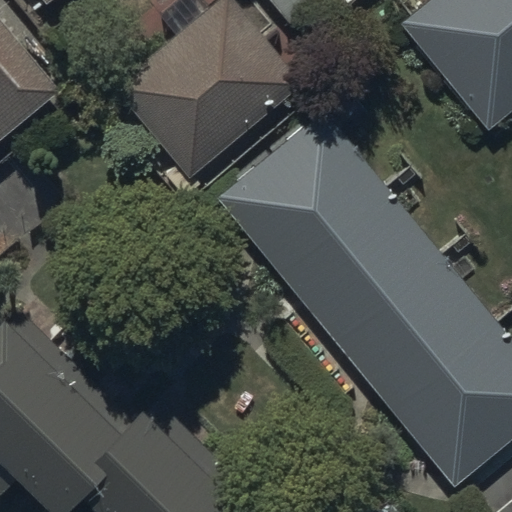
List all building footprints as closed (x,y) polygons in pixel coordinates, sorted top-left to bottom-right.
[(131,70),(113,85),(189,175),(314,69),(289,40),(277,50),(234,0),(213,0),(205,7),(199,0),(173,0),(155,15),(171,34),(144,57),(132,43),(118,55),(131,70)] [(273,0),(293,26),(325,0),(273,0)] [(396,0),(410,16),(402,22),(492,128),(511,110),(511,0),(427,0),(424,3),(421,0),(396,0)] [(0,14),(0,146),(65,92),(0,14)] [(322,106),(215,191),(451,486),(511,437),(511,305),(497,318),(472,286),(479,280),(468,267),(485,254),(464,228),(440,248),(418,219),(424,214),(413,200),(427,188),(407,163),(385,181),(361,152),(368,147),(358,134),(373,121),(355,99),(331,118),(322,106)] [(19,311),(0,329),(0,511),(3,511),(30,486),(55,511),(78,511),(88,503),(97,511),(262,511),(152,400),(129,423),(19,311)] [(410,511),(399,497),(379,511),(410,511)]
